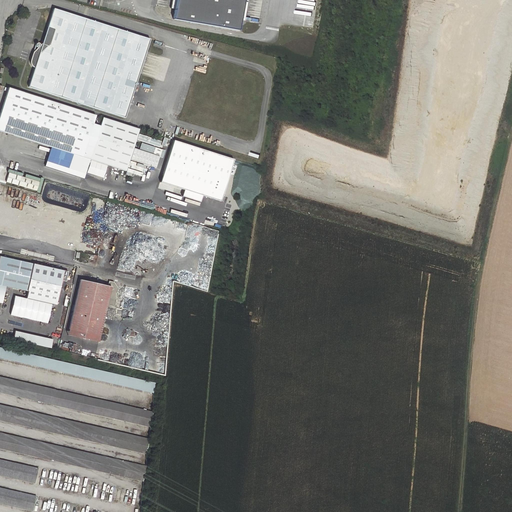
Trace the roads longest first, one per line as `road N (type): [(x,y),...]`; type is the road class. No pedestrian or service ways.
road 1 (unknown): [(179,40),(267,72),(260,139),(241,145),(178,120),(174,60)]
road 2 (unknown): [(142,0),(156,17),(254,34),(274,25),(282,0)]
road 3 (unknown): [(19,0),(59,3),(179,40)]
road 4 (unknown): [(0,156),(132,191),(147,188),(151,176)]
road 5 (unknown): [(150,281),(0,244)]
